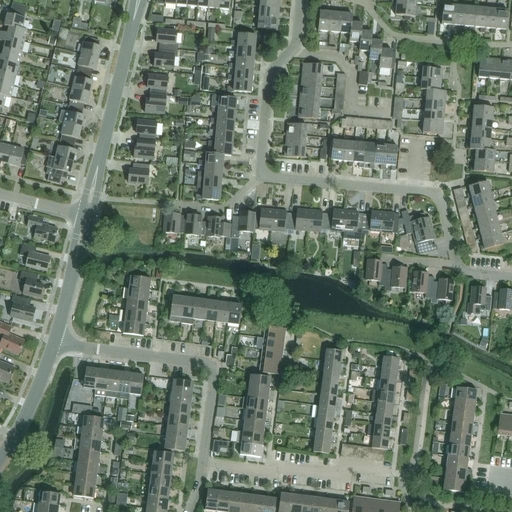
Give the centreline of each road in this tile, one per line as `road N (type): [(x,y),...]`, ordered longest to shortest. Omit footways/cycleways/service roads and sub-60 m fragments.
road 1 (residential): [(262,174),(437,193),(457,265),(511,278)]
road 2 (residential): [(202,463),(211,367),(54,341)]
road 3 (residential): [(262,174),(267,81),(293,48),(299,0)]
road 4 (residential): [(385,470),(202,463)]
road 5 (tertiary): [(98,161),(132,20)]
road 6 (tertiary): [(0,457),(54,341)]
